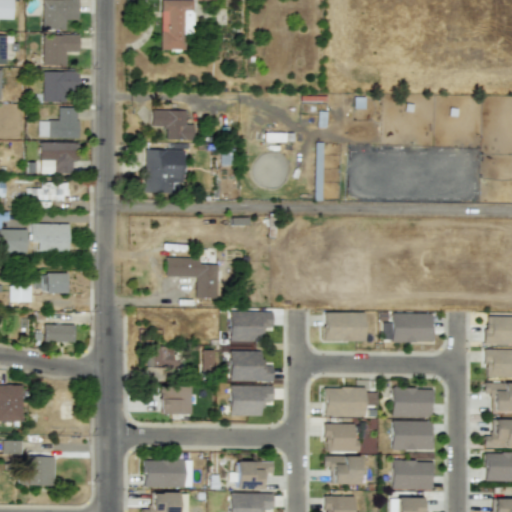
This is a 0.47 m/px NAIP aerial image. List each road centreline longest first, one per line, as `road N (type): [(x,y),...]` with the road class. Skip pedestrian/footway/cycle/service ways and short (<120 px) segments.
road 1 (residential): [(107,0),(107,511)]
road 2 (residential): [(295,311),(296,511)]
road 3 (residential): [(456,314),(459,511)]
road 4 (residential): [(296,439),(107,434)]
road 5 (residential): [(457,366),(296,362)]
